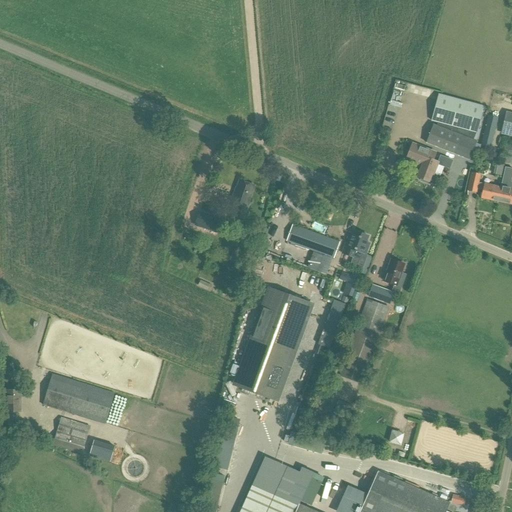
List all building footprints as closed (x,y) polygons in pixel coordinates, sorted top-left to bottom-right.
[(439,93),(432,121),(444,124),(477,133),(484,105),(439,93)] [(511,113),(507,112),(502,132),(511,133),(511,113)] [(488,115),(481,145),(491,148),(498,117),(488,115)] [(433,125),(426,143),(469,160),(476,141),(433,125)] [(151,139),(136,198),(161,205),(174,158),(163,155),(166,143),(151,139)] [(511,144),(505,143),(501,162),(511,164),(511,144)] [(412,144),(406,160),(422,166),(418,177),(421,179),(420,181),(427,184),(428,181),(429,182),(430,180),(435,182),(437,176),(434,174),(438,162),(433,160),(436,153),(412,144)] [(191,219),(211,156),(202,154),(200,160),(191,157),(174,213),(191,219)] [(482,197),(498,201),(501,187),(479,182),(481,174),(472,172),(468,190),(477,192),(477,188),(483,190),(482,197)] [(236,188),(231,202),(238,204),(235,212),(245,216),(254,185),(239,181),(237,189),(236,188)] [(511,189),(510,189),(510,185),(502,183),(501,187),(498,201),(511,204),(511,189)] [(220,219),(200,212),(195,226),(215,232),(220,219)] [(292,224),(286,240),(312,250),(332,258),(334,259),(340,242),(292,224)] [(354,231),(347,252),(353,254),(355,249),(365,252),(370,237),(354,231)] [(326,273),(332,258),(312,250),(307,266),(326,273)] [(391,259),(384,281),(397,286),(405,264),(391,259)] [(343,273),(341,280),(355,286),(359,276),(354,274),(352,277),(343,273)] [(389,303),(394,291),(372,283),(367,295),(389,303)] [(272,398),(307,300),(270,287),(234,385),(272,398)] [(367,299),(340,375),(362,384),(390,307),(367,299)] [(44,358),(42,363),(57,367),(58,362),(44,358)] [(61,363),(60,368),(77,373),(78,368),(61,363)] [(53,374),(44,404),(106,422),(115,391),(53,374)] [(7,390),(7,411),(21,411),(21,401),(26,401),(26,392),(21,392),(21,390),(7,390)] [(241,395),(240,402),(250,404),(252,397),(241,395)] [(251,405),(264,410),(267,403),(254,397),(251,405)] [(63,417),(55,445),(83,452),(91,425),(63,417)] [(396,432),(396,445),(408,445),(408,432),(396,432)] [(96,439),(91,454),(112,460),(117,445),(96,439)] [(221,467),(218,478),(235,483),(238,472),(221,467)] [(446,511),(450,503),(379,471),(360,511),(317,511),(299,504),(298,506),(271,494),(270,496),(248,486),(241,501),(265,511),(446,511)] [(240,475),(235,486),(244,490),(249,479),(240,475)] [(455,495),(452,503),(465,507),(468,499),(455,495)] [(474,502),(472,511),(484,511),(486,503),(474,502)]
